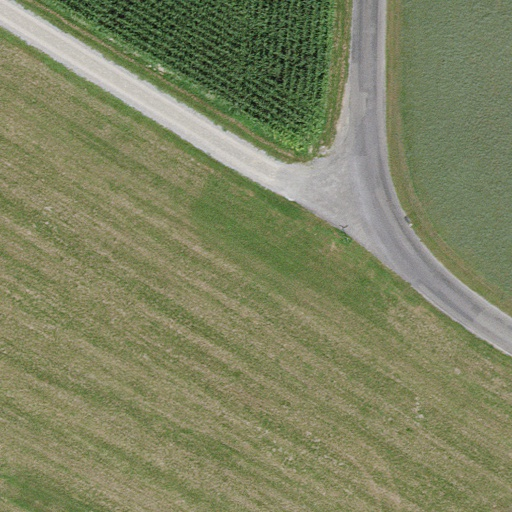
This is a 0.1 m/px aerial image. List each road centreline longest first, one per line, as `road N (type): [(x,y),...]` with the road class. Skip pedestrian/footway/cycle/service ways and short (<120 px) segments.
road 1 (track): [(372,213),(272,177),(0,2)]
road 2 (unclassified): [(511,333),(411,263),(372,213),(362,153),(369,0)]
